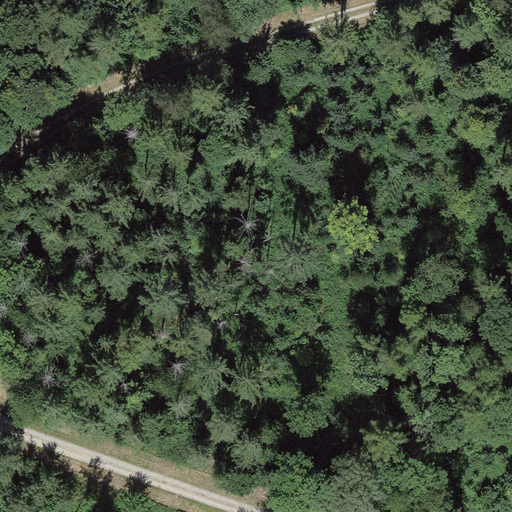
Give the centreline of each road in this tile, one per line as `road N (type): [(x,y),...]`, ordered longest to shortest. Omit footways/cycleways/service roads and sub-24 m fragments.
road 1 (track): [(0,166),(30,139),(136,79),(410,0)]
road 2 (track): [(243,511),(0,425)]
